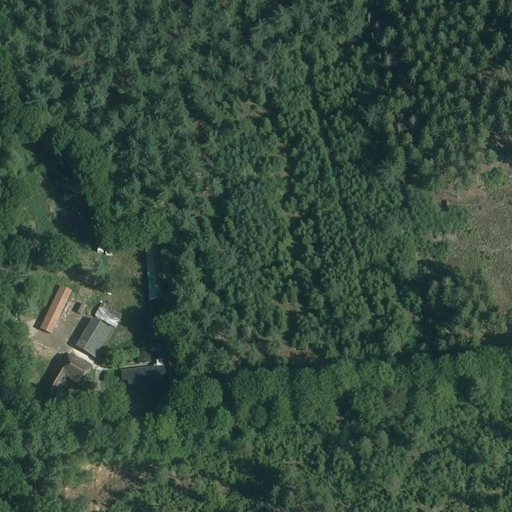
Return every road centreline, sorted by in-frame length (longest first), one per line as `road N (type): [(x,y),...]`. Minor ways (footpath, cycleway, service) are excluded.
road 1 (tertiary): [(16,438),(511,377)]
road 2 (unclassified): [(16,438),(4,302)]
